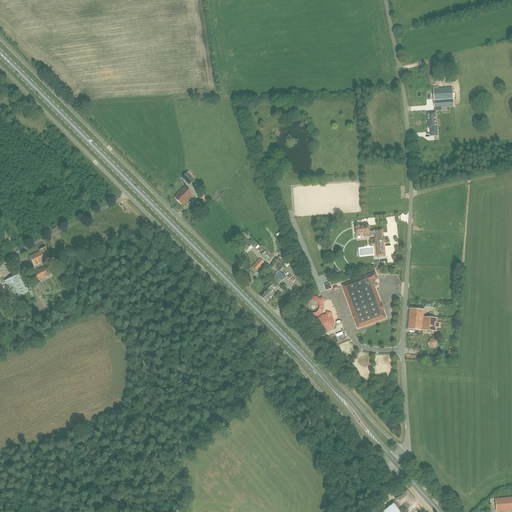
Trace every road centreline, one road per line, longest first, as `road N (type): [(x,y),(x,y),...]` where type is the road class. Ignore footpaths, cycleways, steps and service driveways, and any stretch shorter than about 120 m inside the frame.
road 1 (unclassified): [(404,452),(0,38)]
road 2 (unclassified): [(386,467),(294,362),(0,70)]
road 3 (unclassified): [(404,452),(408,108),(385,0)]
road 4 (primary): [(331,389),(16,68)]
road 5 (unknown): [(403,346),(366,345),(352,331),(316,273),(295,217)]
